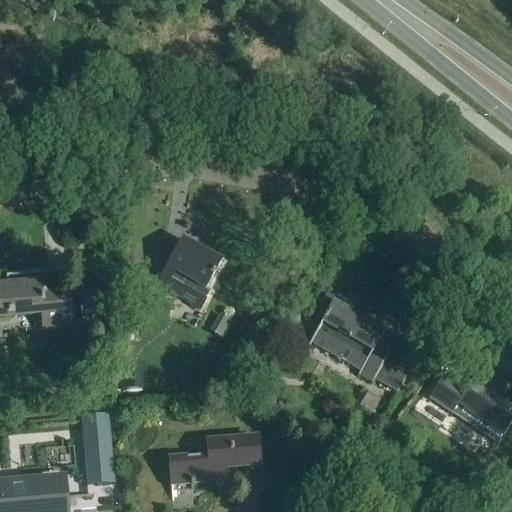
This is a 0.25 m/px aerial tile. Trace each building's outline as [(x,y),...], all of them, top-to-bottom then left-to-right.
[(158,289),(200,313),(211,294),(206,291),(221,264),(183,243),(158,289)] [(0,288),(0,321),(41,318),(42,332),(67,330),(66,323),(71,322),(69,299),(38,302),(37,285),(0,288)] [(79,298),(82,330),(100,328),(97,296),(79,298)] [(376,349),(383,337),(348,317),(350,315),(345,312),(347,308),(335,301),(333,305),(325,300),(318,312),(326,317),(311,344),(361,373),(358,377),(372,385),(387,359),(386,359),(388,356),(376,349)] [(223,312),(212,329),(225,337),(236,321),(223,312)] [(447,348),(435,366),(443,372),(455,354),(447,348)] [(230,383),(251,394),(257,383),(247,378),(250,371),(239,365),(230,383)] [(145,391),(144,367),(121,368),(122,392),(145,391)] [(446,376),(429,401),(498,447),(511,425),(511,409),(494,398),(499,390),(478,376),(468,391),(446,376)] [(379,402),(367,395),(358,409),(371,416),(379,402)] [(97,446),(82,447),(85,484),(95,483),(96,489),(114,488),(108,418),(95,419),(97,446)] [(207,461),(168,464),(170,488),(226,483),(225,472),(259,470),(257,442),(205,446),(207,461)] [(0,511),(64,511),(62,492),(62,485),(49,486),(49,482),(21,485),(22,489),(11,490),(11,487),(10,487),(0,488),(0,511)]
